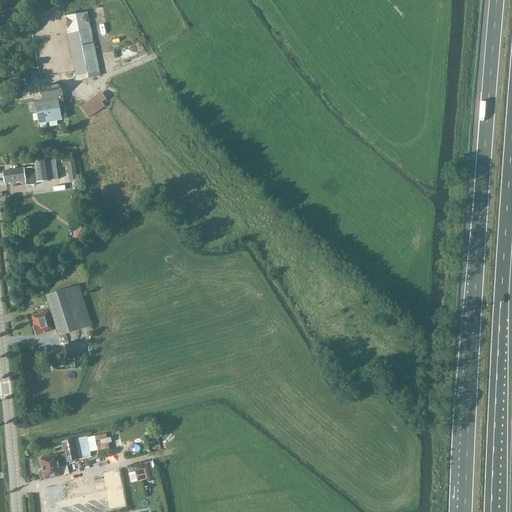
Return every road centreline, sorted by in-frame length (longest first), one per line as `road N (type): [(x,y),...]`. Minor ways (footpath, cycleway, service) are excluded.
road 1 (motorway): [(497,0),(464,511)]
road 2 (motorway): [(491,511),(511,144)]
road 3 (tertiary): [(16,511),(0,342)]
